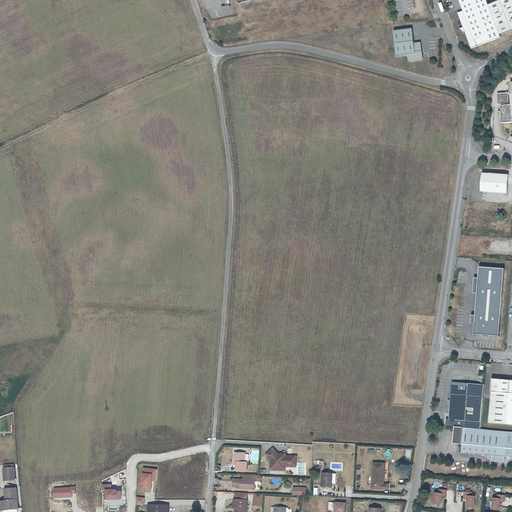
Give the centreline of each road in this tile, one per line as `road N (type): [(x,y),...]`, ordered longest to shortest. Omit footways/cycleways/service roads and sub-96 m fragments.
road 1 (unclassified): [(213,51),(231,203),(207,511)]
road 2 (unclassified): [(468,78),(441,82),(286,43),(213,51)]
road 3 (track): [(0,152),(213,51)]
road 4 (unclassified): [(465,157),(437,350)]
road 5 (unclassified): [(437,350),(410,511)]
